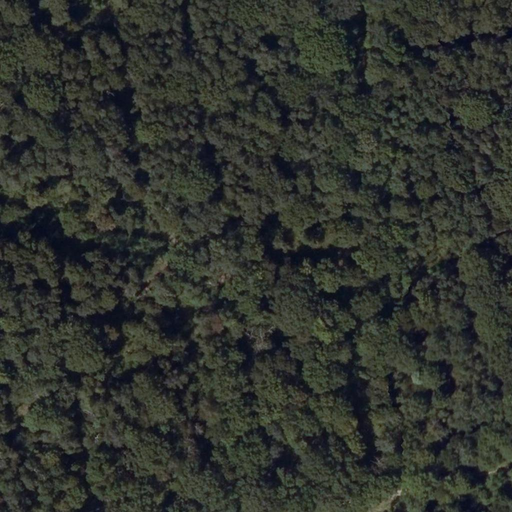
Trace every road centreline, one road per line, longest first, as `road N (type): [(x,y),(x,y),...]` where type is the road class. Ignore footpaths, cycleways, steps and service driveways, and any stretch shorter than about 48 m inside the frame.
road 1 (track): [(406,0),(419,66),(407,149),(422,228),(424,320),(444,432),(464,482)]
road 2 (track): [(511,471),(333,511)]
